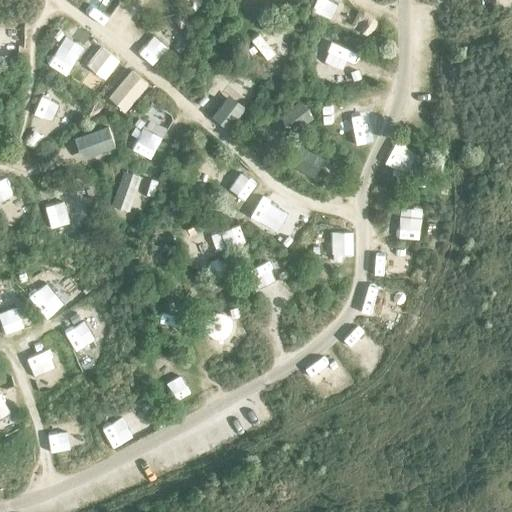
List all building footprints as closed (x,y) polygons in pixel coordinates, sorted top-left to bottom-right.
[(98,14),(107,0),(79,0),(79,2),(98,14)] [(337,15),(341,0),(319,0),(316,9),(337,15)] [(71,73),(84,41),(63,33),(51,65),(71,73)] [(154,64),(167,44),(152,34),(139,53),(154,64)] [(349,68),(357,49),(333,39),(325,59),(349,68)] [(100,86),(116,66),(108,60),(93,81),(100,86)] [(108,97),(127,111),(149,81),(130,67),(108,97)] [(53,115),(59,95),(40,90),(35,110),(53,115)] [(227,129),(242,112),(222,93),(206,111),(227,129)] [(110,124),(77,134),(83,156),(117,147),(110,124)] [(132,149),(153,157),(162,134),(141,126),(132,149)] [(393,143),(383,166),(405,175),(415,151),(393,143)] [(288,158),(299,169),(313,154),(302,144),(288,158)] [(242,201),(253,181),(239,173),(228,193),(242,201)] [(115,201),(137,205),(142,179),(120,175),(115,201)] [(0,203),(16,195),(6,176),(0,179),(0,203)] [(58,192),(66,211),(88,202),(80,183),(58,192)] [(268,230),(285,208),(266,194),(249,216),(268,230)] [(404,204),(397,234),(420,239),(427,209),(404,204)] [(185,231),(191,248),(210,242),(204,225),(185,231)] [(353,261),(354,234),(334,234),(333,260),(353,261)] [(258,263),(258,282),(275,282),(275,263),(258,263)] [(367,284),(363,311),(374,313),(379,285),(367,284)] [(52,286),(38,293),(47,311),(61,304),(52,286)] [(82,306),(63,316),(74,336),(93,326),(82,306)] [(3,335),(23,332),(21,310),(1,312),(3,335)] [(174,328),(180,316),(168,310),(162,322),(174,328)] [(27,354),(35,372),(55,363),(47,345),(27,354)] [(305,368),(316,384),(337,370),(326,354),(305,368)] [(181,372),(167,379),(176,398),(190,391),(181,372)] [(0,392),(0,415),(11,407),(0,392)] [(130,440),(154,427),(145,409),(121,421),(130,440)] [(57,450),(76,444),(69,426),(51,433),(57,450)]
